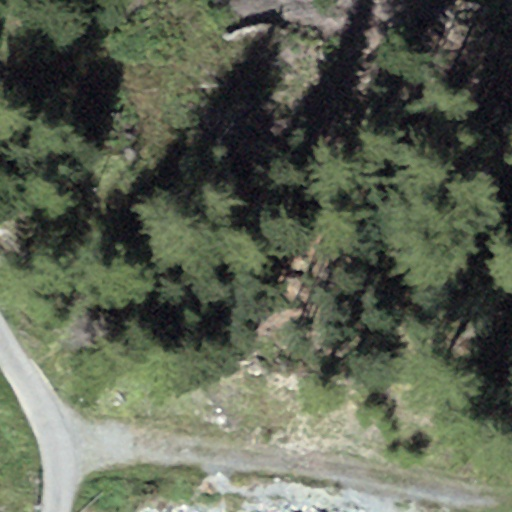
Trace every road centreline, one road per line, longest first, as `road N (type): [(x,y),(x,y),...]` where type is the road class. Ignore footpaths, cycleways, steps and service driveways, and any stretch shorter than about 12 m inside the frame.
road 1 (track): [(68,449),(268,478),(511,498)]
road 2 (track): [(70,511),(68,449),(0,346)]
